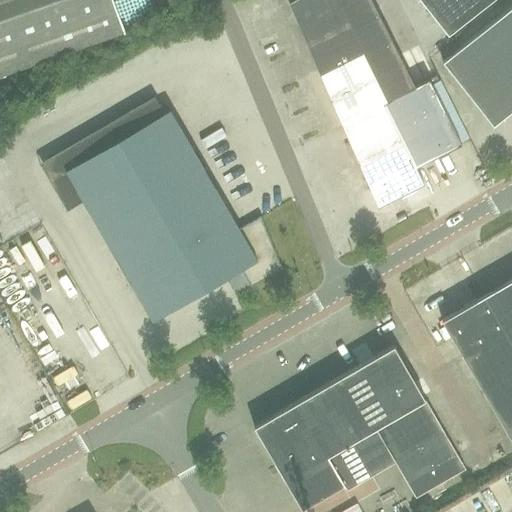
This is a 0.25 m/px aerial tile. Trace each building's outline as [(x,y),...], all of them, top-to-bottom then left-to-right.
[(0,0),(0,76),(124,32),(112,0),(0,0)] [(429,79),(415,86),(372,0),(291,0),(288,1),(377,206),(423,183),(415,167),(461,145),(429,79)] [(421,0),(448,35),(492,0),(421,0)] [(493,126),(511,110),(511,6),(443,61),(493,126)] [(100,150),(66,169),(84,200),(153,320),(241,269),(251,286),(282,268),(261,217),(239,229),(170,109),(164,112),(100,150)] [(505,330),(511,326),(511,278),(484,294),(505,330)] [(462,355),(505,330),(484,294),(442,319),(462,355)] [(482,389),(511,372),(511,342),(505,330),(462,355),(482,389)] [(390,419),(425,398),(394,345),(359,365),(390,419)] [(372,429),(376,427),(390,419),(359,365),(341,375),(372,429)] [(502,424),(511,418),(511,372),(482,389),(502,424)] [(355,439),(372,429),(341,375),(324,385),(355,439)] [(352,441),(355,439),(324,385),(308,394),(339,448),(352,441)] [(320,459),(327,455),(339,448),(308,394),(289,405),(320,459)] [(386,445),(435,416),(425,398),(390,419),(376,427),(386,445)] [(285,479),(320,459),(289,405),(254,426),(285,479)] [(419,446),(444,432),(435,416),(386,445),(395,460),(419,446)] [(511,440),(511,418),(502,424),(511,440)] [(395,460),(386,445),(376,427),(372,429),(355,439),(352,441),(371,475),(395,461),(416,497),(441,483),(431,467),(419,446),(395,460)] [(431,467),(456,453),(444,432),(419,446),(431,467)] [(347,489),(371,475),(352,441),(339,448),(327,455),(344,483),(344,484),(347,489)] [(431,467),(441,483),(465,468),(456,453),(431,467)] [(301,508),(344,484),(344,483),(327,455),(320,459),(285,479),(301,508)] [(367,511),(359,498),(335,511),(367,511)]
